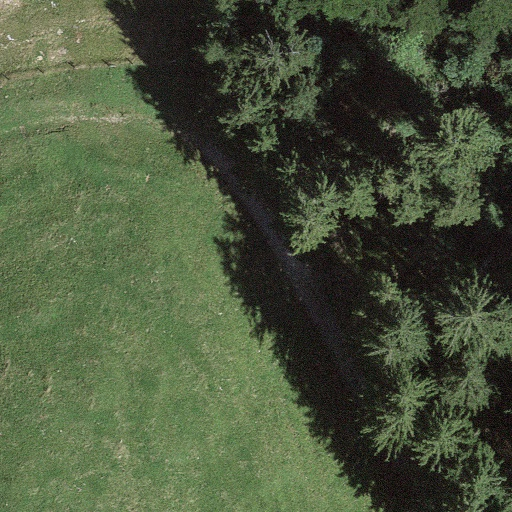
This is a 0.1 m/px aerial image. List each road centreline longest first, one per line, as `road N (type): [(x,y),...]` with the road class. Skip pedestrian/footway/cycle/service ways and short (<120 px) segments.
road 1 (track): [(0,125),(122,111),(194,124),(231,161),(313,295),(429,511)]
road 2 (track): [(0,63),(28,61),(84,81),(122,111)]
